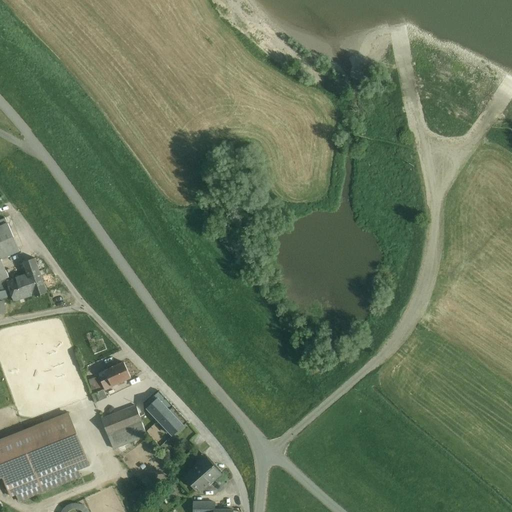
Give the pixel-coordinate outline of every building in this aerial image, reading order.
[(0,226),(0,281),(9,277),(1,259),(20,251),(8,223),(0,226)] [(28,274),(7,281),(10,291),(23,286),(23,287),(43,280),(35,258),(24,262),(28,274)] [(23,286),(10,291),(14,302),(35,295),(35,297),(47,293),(43,281),(43,280),(23,287),(23,286)] [(124,362),(106,370),(109,378),(113,386),(131,378),(124,362)] [(92,390),(101,387),(98,376),(88,378),(92,390)] [(109,378),(102,381),(106,389),(113,386),(109,378)] [(103,390),(92,395),(96,403),(106,398),(103,390)] [(184,417),(160,392),(147,403),(153,410),(152,411),(170,430),(177,423),(184,417)] [(136,405),(102,419),(109,436),(142,422),(143,422),(136,405)] [(69,414),(0,440),(0,468),(3,477),(6,485),(29,476),(31,483),(76,465),(78,469),(89,465),(69,414)] [(184,417),(177,423),(181,427),(187,421),(184,417)] [(142,422),(109,436),(114,448),(147,435),(142,422)] [(221,473),(207,458),(186,476),(195,486),(197,485),(201,490),(221,473)] [(144,487),(129,495),(136,508),(150,501),(144,487)] [(173,491),(164,498),(170,505),(179,498),(173,491)] [(215,502),(194,502),(193,511),(214,511),(215,509),(215,502)]
